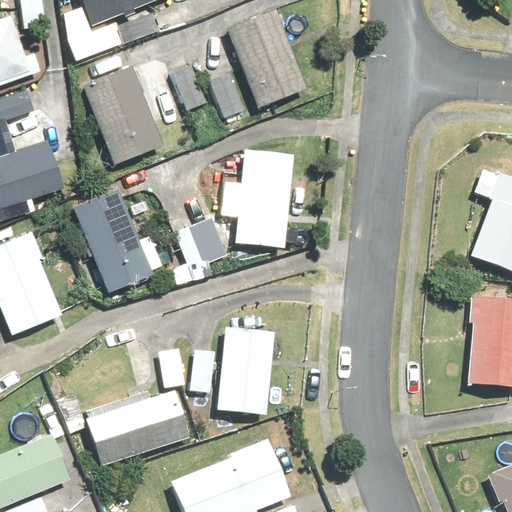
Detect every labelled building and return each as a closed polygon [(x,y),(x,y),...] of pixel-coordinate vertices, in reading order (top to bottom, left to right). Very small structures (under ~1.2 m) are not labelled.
[(36,0),(15,0),(16,17),(37,16),(36,0)] [(77,0),(89,28),(159,0),(77,0)] [(276,11),(224,31),(256,110),(307,90),(276,11)] [(151,15),(111,30),(118,48),(158,33),(151,15)] [(8,17),(0,19),(0,83),(28,74),(8,17)] [(89,29),(64,37),(70,55),(95,47),(89,29)] [(188,63),(167,71),(182,112),(203,105),(188,63)] [(130,68),(81,88),(113,167),(162,147),(130,68)] [(227,74),(206,83),(221,121),(242,112),(227,74)] [(25,89),(0,96),(0,124),(33,114),(25,89)] [(0,154),(0,210),(61,191),(45,141),(0,154)] [(294,155),(242,150),(233,245),(285,250),(294,155)] [(511,272),(511,180),(496,174),(465,255),(511,272)] [(116,190),(71,209),(106,294),(151,276),(116,190)] [(207,218),(170,232),(184,268),(221,254),(207,218)] [(31,234),(0,246),(0,312),(10,337),(63,317),(31,234)] [(511,386),(511,300),(470,297),(463,383),(511,386)] [(273,333),(224,328),(216,412),(265,417),(273,333)] [(177,348),(154,352),(161,390),(183,386),(177,348)] [(212,352),(190,350),(187,392),(208,394),(212,352)] [(60,377),(45,382),(65,435),(79,430),(60,377)] [(84,420),(99,468),(187,440),(172,393),(84,420)] [(0,455),(0,505),(66,479),(48,436),(0,455)] [(166,479),(179,511),(249,511),(289,496),(266,440),(166,479)] [(511,511),(511,462),(483,475),(499,511),(511,511)] [(46,511),(40,497),(0,511),(46,511)]
